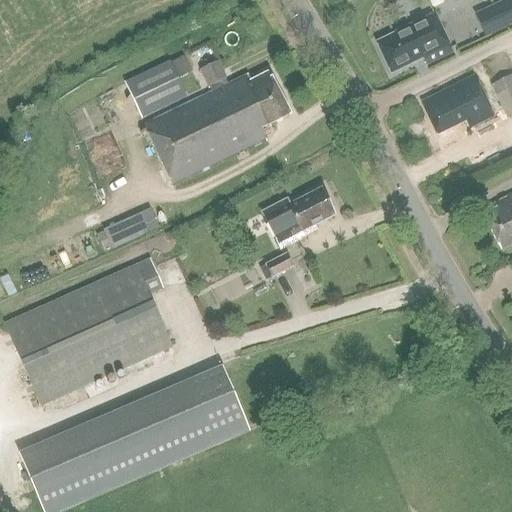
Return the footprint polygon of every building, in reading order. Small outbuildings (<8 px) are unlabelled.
[(511,0),(507,0),(493,7),(475,16),(485,38),(503,29),(511,25),(511,0)] [(435,14),(376,43),(391,75),(423,60),(426,66),(453,53),(435,14)] [(211,92),(143,125),(173,188),(266,143),(260,130),(289,116),(268,74),(250,83),(247,76),(227,85),(224,80),(225,80),(217,62),(200,71),(208,87),(209,87),(211,92)] [(166,70),(129,87),(141,114),(178,96),(166,70)] [(511,114),(511,75),(489,87),(505,118),(511,114)] [(474,78),(421,103),(436,135),(466,121),(470,129),(494,117),(474,78)] [(502,162),(492,145),(476,154),(486,172),(502,162)] [(287,200),(261,213),(280,251),(316,232),(314,228),(335,217),(321,191),(291,207),(287,200)] [(511,195),(494,204),(496,209),(483,216),(501,251),(511,245),(511,195)] [(100,241),(110,239),(112,243),(158,231),(153,211),(96,226),(100,241)] [(286,255),(266,266),(266,267),(272,278),(273,279),(293,268),(286,255)] [(172,349),(147,292),(161,285),(150,260),(135,266),(3,325),(40,408),(172,349)] [(266,267),(261,270),(266,280),(272,278),(266,267)] [(43,511),(64,511),(250,432),(222,367),(19,454),(43,511)]
